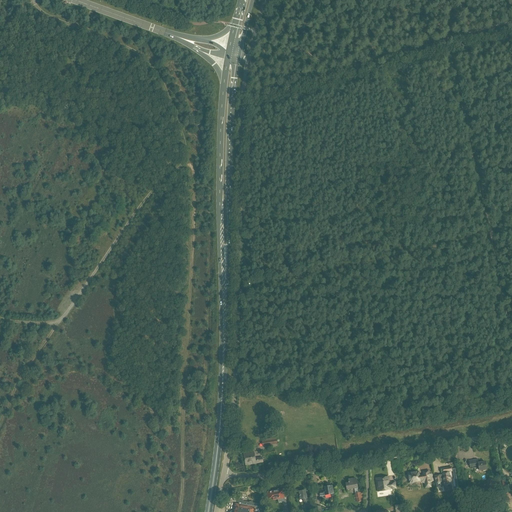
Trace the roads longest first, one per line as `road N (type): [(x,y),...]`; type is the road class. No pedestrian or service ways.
road 1 (unclassified): [(223,473),(249,60)]
road 2 (primary): [(209,511),(224,260)]
road 3 (track): [(272,89),(511,22)]
road 4 (primary): [(224,260),(236,58)]
road 5 (primary): [(227,59),(218,244),(224,260)]
road 6 (unclassified): [(365,458),(511,432)]
road 7 (unclassified): [(223,473),(260,476),(365,458)]
